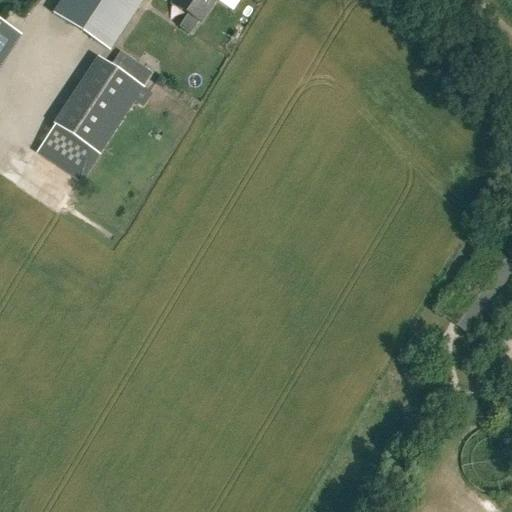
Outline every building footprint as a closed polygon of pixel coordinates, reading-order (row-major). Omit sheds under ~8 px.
[(143,0),(61,0),(51,16),(108,53),(143,0)] [(214,0),(174,0),(171,5),(186,16),(178,28),(189,35),(197,23),(198,24),(214,0)] [(0,68),(20,34),(1,23),(0,24),(0,68)] [(52,127),(96,155),(140,87),(97,59),(52,127)] [(50,163),(43,170),(63,189),(69,182),(50,163)] [(511,289),(511,266),(483,246),(434,315),(475,343),(511,289)]
